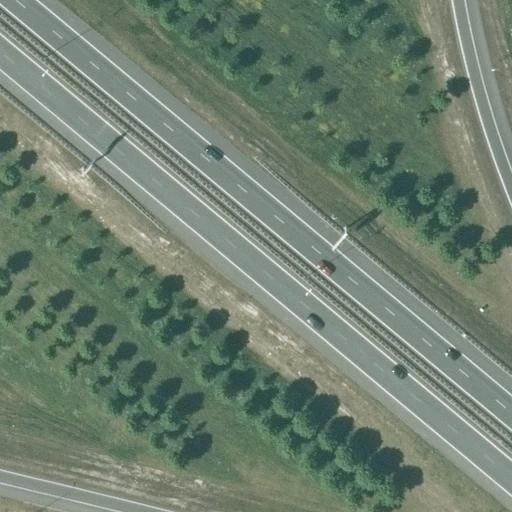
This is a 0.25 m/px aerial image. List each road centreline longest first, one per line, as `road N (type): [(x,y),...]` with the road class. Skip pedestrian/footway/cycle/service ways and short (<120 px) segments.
road 1 (motorway): [(0,57),(511,487)]
road 2 (motorway): [(511,413),(15,0)]
road 3 (motorway): [(511,188),(459,0)]
road 4 (motorway): [(0,477),(140,511)]
